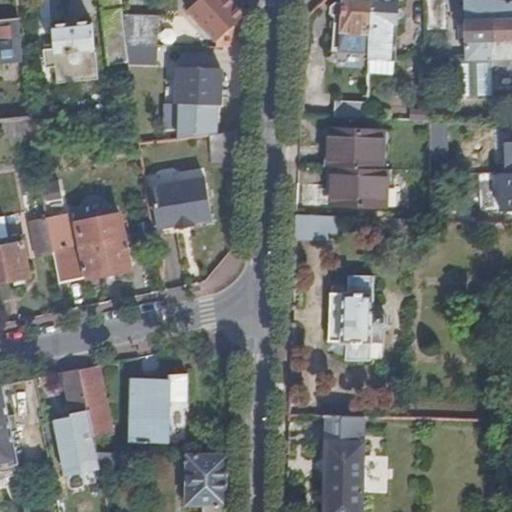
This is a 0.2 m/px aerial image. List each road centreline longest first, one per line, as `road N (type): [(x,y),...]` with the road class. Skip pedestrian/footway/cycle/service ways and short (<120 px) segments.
road 1 (residential): [(261,303),(275,0)]
road 2 (residential): [(261,303),(0,358)]
road 3 (residential): [(259,511),(261,303)]
